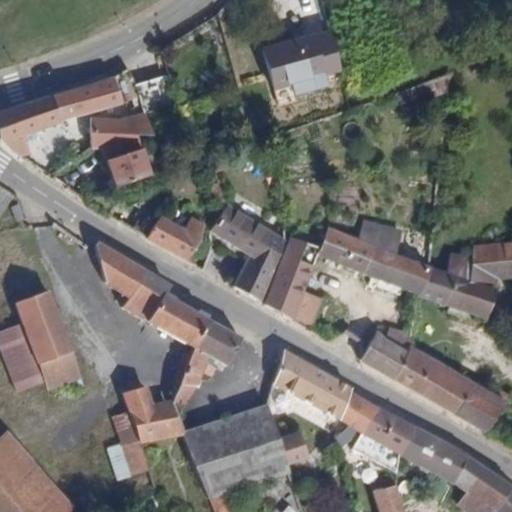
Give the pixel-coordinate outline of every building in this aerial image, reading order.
[(255,51),(267,89),(278,87),(282,97),(330,83),(315,34),(255,51)] [(131,84),(126,71),(115,78),(106,81),(75,90),(41,101),(17,108),(0,112),(0,138),(1,142),(22,159),(29,158),(24,141),(60,127),(59,123),(91,109),(111,112),(116,125),(117,127),(134,121),(164,110),(154,78),(131,84)] [(278,87),(267,89),(270,101),(282,97),(278,87)] [(117,127),(116,125),(94,124),(91,155),(102,183),(91,187),(95,198),(139,180),(127,142),(141,138),(134,121),(117,127)] [(73,154),(91,155),(94,124),(76,124),(73,154)] [(0,221),(15,197),(0,187),(0,221)] [(260,305),(278,237),(220,206),(205,234),(206,234),(248,256),(231,288),(243,295),(260,305)] [(157,219),(145,239),(165,250),(186,262),(196,242),(157,219)] [(422,297),(436,269),(392,254),(398,232),(379,225),(378,230),(362,223),(355,241),(325,230),(315,255),(422,297)] [(301,292),(315,255),(287,242),(262,306),(289,321),(301,292)] [(160,283),(94,243),(102,285),(116,292),(110,303),(187,349),(186,357),(208,322),(212,315),(160,283)] [(465,280),(436,269),(422,297),(488,317),(504,276),(511,275),(511,247),(487,251),(478,275),(469,271),(465,280)] [(12,305),(38,367),(71,354),(46,291),(12,305)] [(319,302),(301,292),(289,321),(308,332),(319,302)] [(208,322),(186,357),(182,385),(194,386),(199,374),(207,377),(215,363),(224,366),(238,340),(208,322)] [(371,336),(358,361),(391,379),(401,352),(371,336)] [(485,395),(404,346),(401,352),(391,379),(482,433),(503,395),(490,387),(485,395)] [(350,389),(282,351),(271,384),(336,418),(348,396),(350,389)] [(71,354),(38,367),(46,389),(80,376),(71,354)] [(182,385),(186,357),(178,357),(173,390),(181,391),(182,385)] [(194,386),(182,385),(181,391),(178,408),(181,417),(194,386)] [(181,417),(178,408),(156,406),(151,389),(126,396),(132,417),(141,445),(146,443),(187,432),(181,417)] [(360,404),(348,396),(336,418),(347,425),(360,404)] [(333,448),(336,459),(358,435),(397,457),(413,429),(373,407),(370,409),(360,404),(347,425),(333,448)] [(233,489),(287,472),(285,468),(284,465),(274,435),(264,406),(187,432),(196,457),(209,497),(233,489)] [(141,445),(132,417),(117,422),(125,450),(141,445)] [(447,484),(464,458),(461,455),(413,429),(397,457),(447,484)] [(274,435),(284,465),(306,458),(300,439),(294,441),(291,430),(274,435)] [(69,511),(72,510),(7,433),(0,438),(0,511),(69,511)] [(141,445),(125,450),(113,453),(120,479),(150,470),(143,449),(148,447),(146,443),(141,445)] [(511,511),(511,510),(503,502),(510,488),(464,458),(447,484),(451,488),(460,496),(450,502),(464,511),(511,511)] [(371,493),(394,486),(396,471),(367,480),(371,493)] [(376,511),(401,511),(394,486),(371,493),(376,511)] [(445,506),(450,502),(460,496),(451,488),(439,496),(445,506)] [(511,510),(511,489),(510,488),(503,502),(511,510)] [(209,497),(213,511),(240,511),(233,489),(209,497)]
